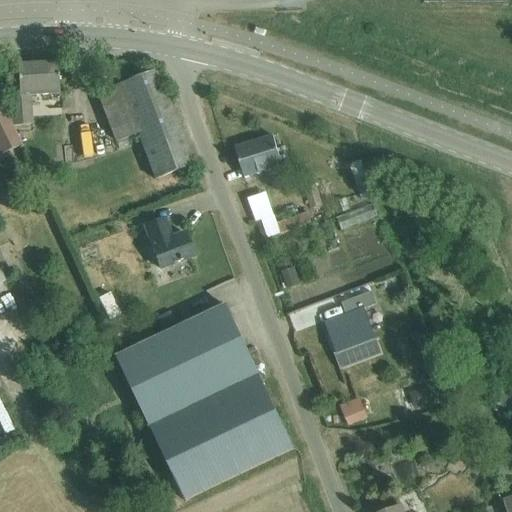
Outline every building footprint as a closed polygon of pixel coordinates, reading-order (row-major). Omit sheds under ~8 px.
[(18,97),(9,97),(11,126),(32,125),(31,96),(57,95),(56,61),(16,62),(18,97)] [(157,73),(99,95),(117,143),(137,135),(154,181),(193,166),(157,73)] [(0,156),(19,148),(8,126),(2,114),(0,114),(0,156)] [(236,151),(246,179),(283,166),(272,137),(236,151)] [(367,158),(353,162),(360,188),(374,185),(367,158)] [(303,188),(311,210),(324,205),(316,183),(303,188)] [(250,202),(255,222),(266,219),(270,238),(284,235),(275,196),(250,202)] [(380,217),(376,204),(344,215),(348,228),(380,217)] [(141,228),(147,242),(158,269),(189,257),(180,236),(168,241),(160,220),(141,228)] [(310,282),(323,278),(316,258),(304,262),(310,282)] [(295,269),(282,274),(288,291),(301,286),(295,269)] [(0,294),(8,290),(0,272),(0,294)] [(113,290),(100,295),(112,322),(125,316),(113,290)] [(364,310),(376,305),(372,294),(341,305),(345,316),(325,323),(337,353),(334,354),(340,372),(381,356),(364,310)] [(263,375),(259,377),(227,305),(117,355),(183,499),(291,449),(261,381),(265,380),(263,375)] [(399,390),(406,413),(434,403),(427,381),(399,390)] [(362,401),(342,409),(349,427),(369,418),(368,416),(382,410),(378,399),(363,404),(362,401)]
